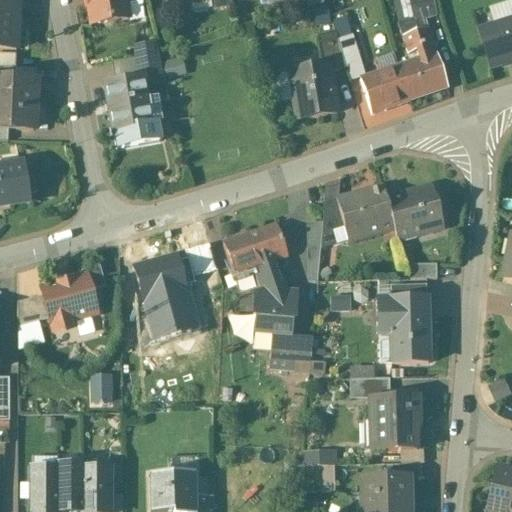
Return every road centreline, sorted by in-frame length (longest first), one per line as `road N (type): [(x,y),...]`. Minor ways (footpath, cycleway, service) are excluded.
road 1 (residential): [(465,112),(101,230)]
road 2 (residential): [(467,413),(480,193),(465,112)]
road 3 (residential): [(57,0),(101,230)]
